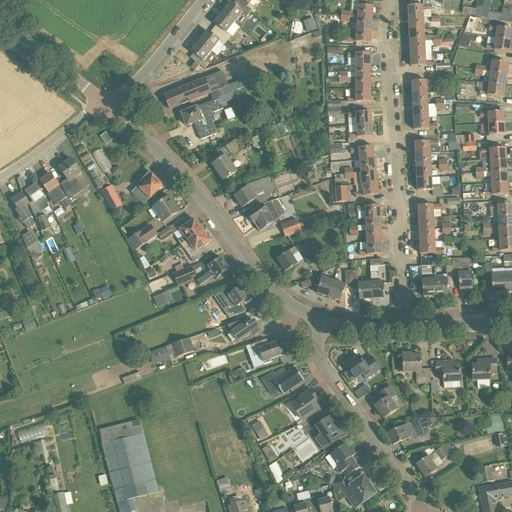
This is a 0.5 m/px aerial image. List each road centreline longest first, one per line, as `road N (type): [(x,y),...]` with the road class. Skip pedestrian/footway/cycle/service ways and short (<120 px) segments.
road 1 (residential): [(405,327),(384,45),(392,0)]
road 2 (tertiary): [(325,324),(262,282),(197,190),(104,103)]
road 3 (residential): [(423,507),(324,365),(325,324)]
road 4 (tertiary): [(104,103),(131,85),(203,0)]
road 5 (tertiary): [(104,103),(0,20)]
road 6 (residential): [(0,177),(104,103)]
